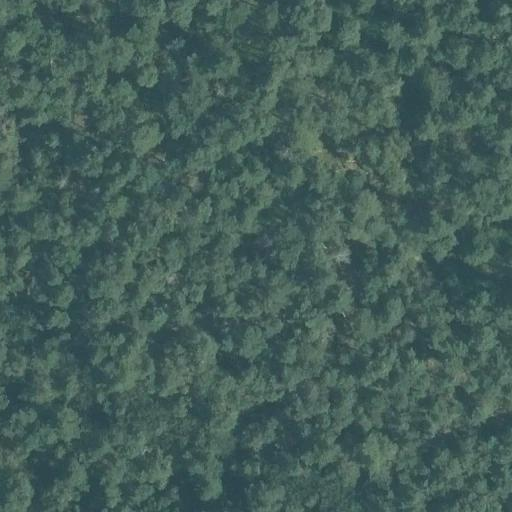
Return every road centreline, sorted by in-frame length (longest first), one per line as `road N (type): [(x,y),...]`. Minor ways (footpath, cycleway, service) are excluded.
road 1 (track): [(0,294),(344,492)]
road 2 (track): [(344,492),(431,438),(511,409)]
